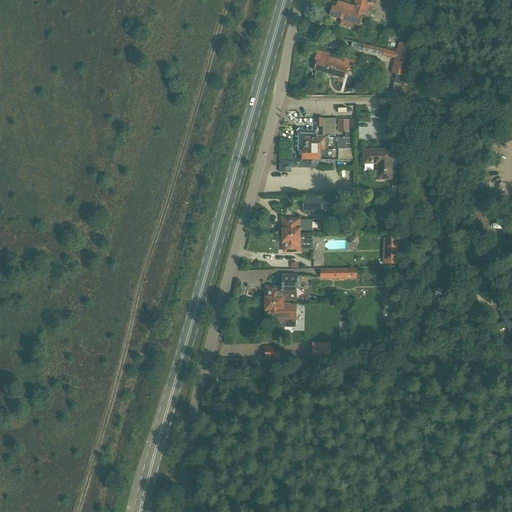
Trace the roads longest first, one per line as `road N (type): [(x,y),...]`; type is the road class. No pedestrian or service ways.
road 1 (primary): [(140,511),(287,0)]
road 2 (unclassified): [(185,511),(192,412),(304,0)]
road 3 (track): [(511,384),(290,378)]
